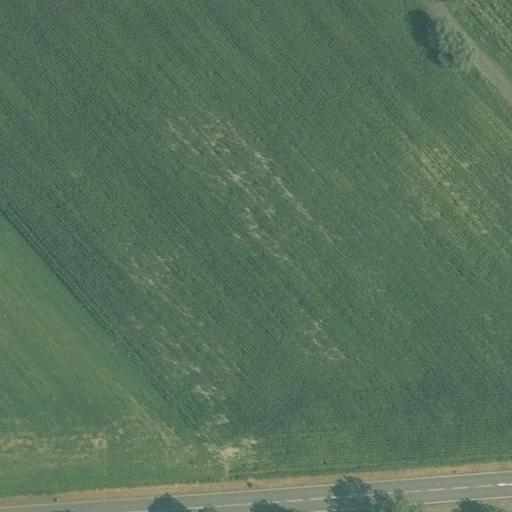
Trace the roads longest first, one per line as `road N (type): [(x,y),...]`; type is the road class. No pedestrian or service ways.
road 1 (secondary): [(155,511),(511,485)]
road 2 (unclassified): [(425,0),(511,101)]
